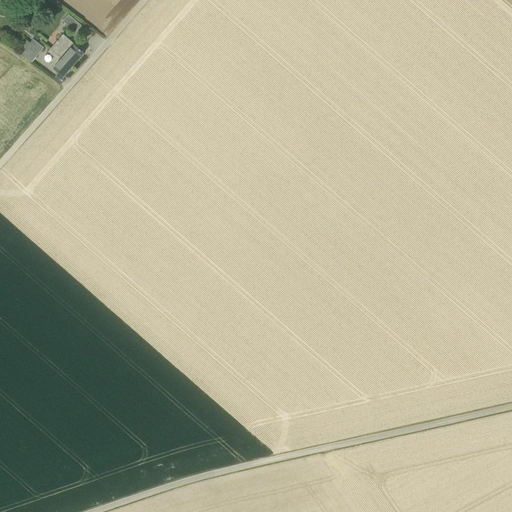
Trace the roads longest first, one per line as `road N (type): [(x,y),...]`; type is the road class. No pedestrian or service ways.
road 1 (unclassified): [(91,511),(272,460),(511,407)]
road 2 (unclassified): [(144,0),(0,164)]
